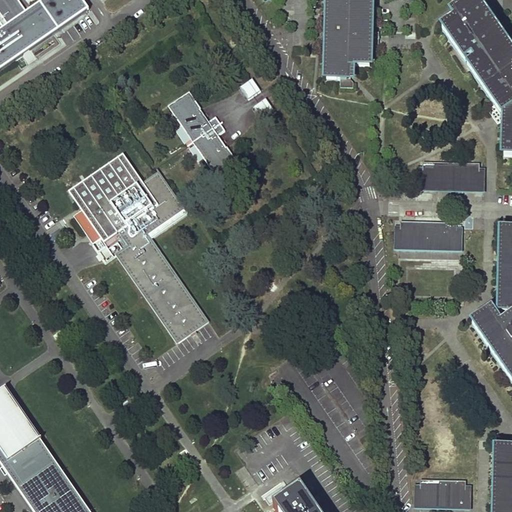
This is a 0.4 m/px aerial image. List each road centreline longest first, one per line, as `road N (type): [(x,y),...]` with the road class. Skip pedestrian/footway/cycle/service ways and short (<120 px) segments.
road 1 (residential): [(401,511),(369,208)]
road 2 (residential): [(369,208),(357,169),(245,0)]
road 3 (residential): [(511,210),(369,208)]
